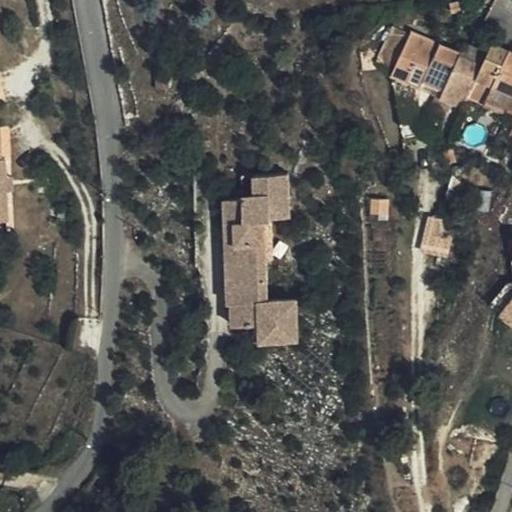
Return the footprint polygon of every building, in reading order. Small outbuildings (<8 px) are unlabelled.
[(449,81),(461,54),(465,45),(419,29),(402,74),(435,86),(439,76),(449,81)] [(502,81),(511,85),(511,49),(492,42),(484,62),(477,81),(500,89),(502,81)] [(477,81),(484,62),(461,54),(449,81),(445,92),(458,97),(469,102),(477,81)] [(511,107),(511,85),(502,81),(500,89),(495,101),(511,107)] [(445,132),(458,97),(445,92),(432,126),(445,132)] [(294,170),(256,172),(257,192),(226,192),(229,300),(235,300),(236,319),(262,320),(262,336),(301,336),(299,298),(274,297),(271,213),(296,212),(294,170)] [(428,216),(426,248),(453,250),(455,218),(428,216)] [(511,287),(501,302),(511,312),(511,287)]
